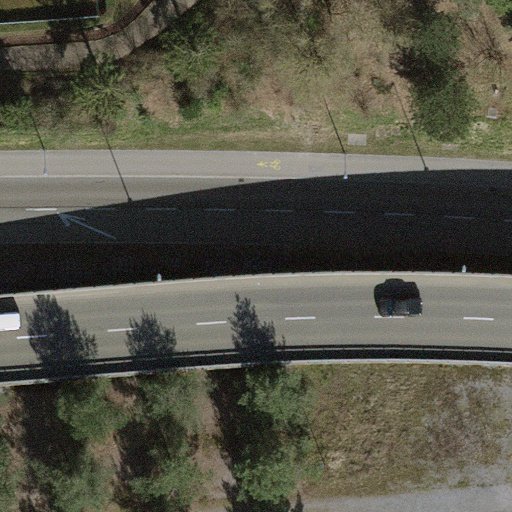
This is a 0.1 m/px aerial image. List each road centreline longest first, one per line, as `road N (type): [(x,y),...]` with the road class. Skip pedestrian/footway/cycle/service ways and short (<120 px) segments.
road 1 (primary): [(511,321),(322,318),(0,340)]
road 2 (primary): [(511,221),(0,208)]
road 3 (track): [(344,511),(511,498)]
